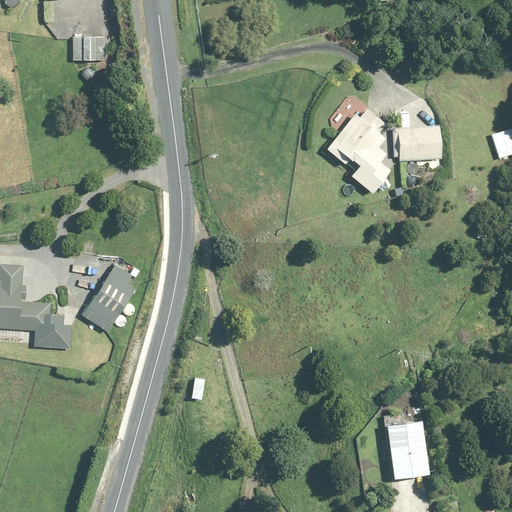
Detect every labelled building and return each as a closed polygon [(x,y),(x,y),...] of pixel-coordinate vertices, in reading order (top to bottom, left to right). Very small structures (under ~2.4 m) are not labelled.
[(71,37),(72,61),(106,61),(106,37),(71,37)] [(359,118),(354,114),(327,150),(356,172),(352,178),(374,194),(392,170),(389,168),(393,163),(385,157),(388,154),(380,148),(387,139),(380,133),(387,124),(367,109),(359,118)] [(393,130),(396,162),(442,158),(440,126),(393,130)] [(511,131),(511,129),(492,135),(500,159),(511,154),(511,131)] [(24,266),(0,264),(0,268),(0,328),(35,331),(34,348),(70,350),(71,324),(65,324),(66,314),(51,313),(51,305),(22,303),(22,300),(26,301),(27,287),(22,286),(24,266)] [(132,276),(114,265),(82,316),(108,332),(135,288),(127,284),(132,276)] [(202,401),(206,380),(189,377),(185,398),(202,401)] [(427,494),(425,473),(429,472),(421,405),(404,407),(405,411),(385,413),(393,479),(413,477),(415,495),(427,494)]
